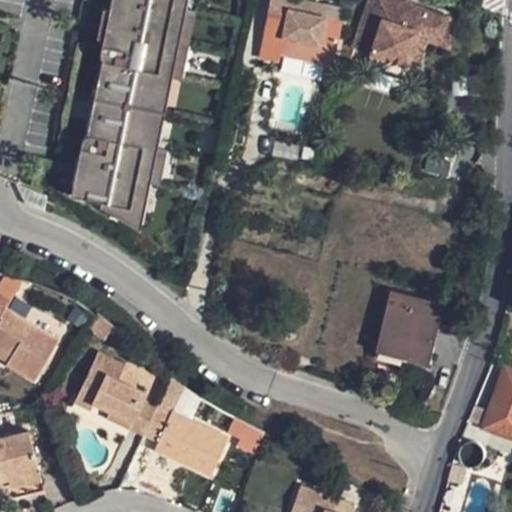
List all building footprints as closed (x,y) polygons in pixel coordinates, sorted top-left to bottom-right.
[(178,0),(115,0),(113,13),(118,14),(114,33),(110,32),(108,43),(102,42),(100,50),(107,63),(117,65),(113,85),(103,83),(96,119),(106,120),(102,141),(92,139),(89,142),(77,200),(107,206),(137,211),(143,183),(157,185),(163,153),(149,150),(164,76),(177,78),(190,12),(176,9),(178,0)] [(192,0),(178,0),(176,9),(190,12),(192,0)] [(362,69),(398,81),(404,62),(414,36),(421,14),(401,7),(403,3),(394,0),(367,0),(351,47),(368,52),(362,69)] [(297,5),(294,18),(323,24),(326,11),(297,5)] [(113,13),(108,12),(102,42),(108,43),(110,32),(114,33),(118,14),(113,13)] [(199,14),(190,12),(177,78),(188,81),(199,14)] [(333,71),(342,28),(323,24),(294,18),(280,14),(275,38),(272,37),(266,62),(282,66),(283,60),(333,71)] [(414,36),(404,62),(418,67),(426,44),(445,50),(445,22),(421,14),(414,36)] [(117,65),(107,63),(103,83),(113,85),(117,65)] [(177,78),(164,76),(149,150),(163,153),(177,78)] [(106,120),(96,119),(92,139),(102,141),(106,120)] [(173,155),(163,153),(157,185),(167,187),(173,155)] [(137,211),(107,206),(106,210),(134,230),(137,211)] [(11,357),(9,361),(36,377),(60,337),(8,306),(11,300),(0,292),(0,343),(14,352),(11,357)] [(387,292),(375,347),(423,357),(436,301),(387,292)] [(0,343),(0,350),(11,357),(14,352),(0,343)] [(143,399),(147,391),(119,378),(126,364),(98,350),(75,399),(91,407),(95,399),(113,407),(135,417),(143,399)] [(483,432),(511,442),(511,375),(502,372),(483,432)] [(113,407),(109,415),(146,432),(158,406),(143,399),(135,417),(113,407)] [(158,406),(146,432),(159,438),(155,447),(213,473),(231,436),(172,409),(171,412),(158,406)] [(0,482),(40,472),(30,429),(0,436),(0,482)] [(336,495),(343,476),(333,471),(326,492),(336,495)] [(12,487),(42,480),(40,472),(0,482),(0,487),(11,485),(12,487)] [(351,511),(353,506),(301,489),(293,511),(351,511)]
